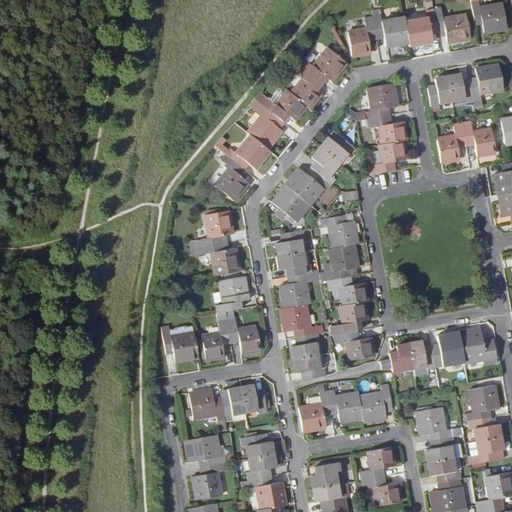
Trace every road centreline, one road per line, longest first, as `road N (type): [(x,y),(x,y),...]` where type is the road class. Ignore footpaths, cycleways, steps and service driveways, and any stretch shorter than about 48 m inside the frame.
road 1 (track): [(43,511),(55,361),(126,0)]
road 2 (residential): [(406,67),(353,78),(248,207),(275,361)]
road 3 (track): [(141,511),(136,428),(160,205)]
road 4 (residential): [(495,309),(398,327),(382,315),(362,197),(427,186)]
road 5 (track): [(160,205),(305,10)]
road 6 (residential): [(275,361),(170,384),(162,396),(180,492),(175,511)]
road 7 (residential): [(418,511),(397,434),(292,451)]
road 8 (track): [(160,205),(140,205),(45,244),(0,248)]
road 9 (residential): [(406,67),(427,186)]
